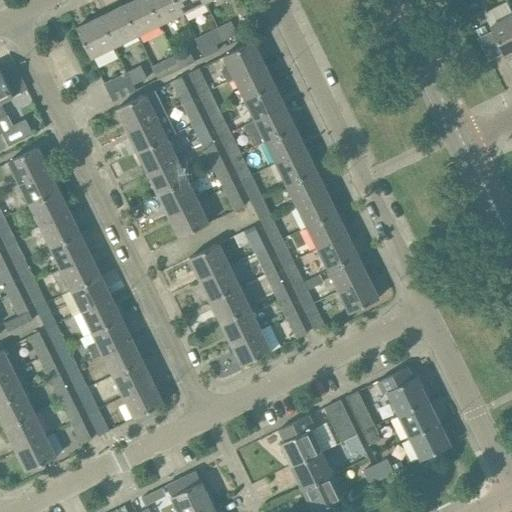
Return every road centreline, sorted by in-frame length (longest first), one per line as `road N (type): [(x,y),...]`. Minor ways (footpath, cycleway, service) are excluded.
road 1 (residential): [(208,417),(11,18)]
road 2 (residential): [(426,310),(275,0)]
road 3 (residential): [(208,417),(426,310)]
road 4 (residential): [(10,511),(208,417)]
road 5 (residential): [(511,480),(426,310)]
road 6 (tertiary): [(461,139),(393,0)]
